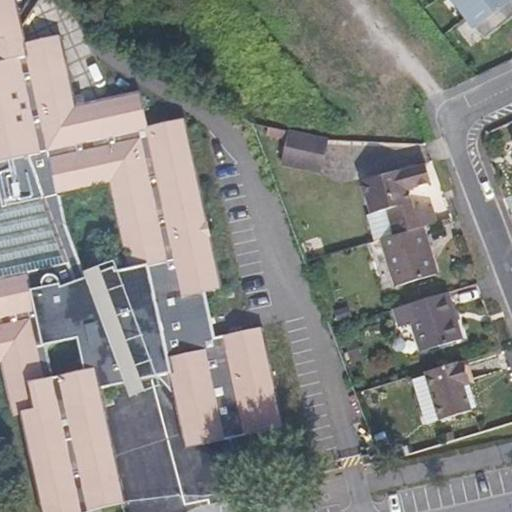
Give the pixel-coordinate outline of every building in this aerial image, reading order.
[(213,330),(203,285),(218,282),(185,112),(145,119),(137,83),(72,95),(58,26),(23,33),(16,0),(0,0),(0,198),(0,199),(51,189),(64,255),(0,269),(0,375),(7,411),(16,410),(38,511),(86,511),(85,506),(120,498),(96,383),(121,377),(140,373),(157,369),(165,368),(170,390),(181,444),(282,424),(261,321),(213,330)] [(450,0),(485,46),(511,25),(511,6),(510,3),(507,0),(450,0)] [(318,164),(325,140),(289,128),(283,150),(318,164)] [(318,164),(283,150),(280,160),(316,171),(318,164)] [(406,198),(400,177),(421,171),(416,152),(353,169),(363,203),(377,199),(384,225),(415,215),(429,211),(423,193),(406,198)] [(0,269),(64,255),(51,189),(0,199),(0,198),(0,269)] [(428,262),(415,215),(384,225),(373,228),(386,273),(428,262)] [(453,329),(439,281),(397,293),(411,341),(453,329)] [(462,393),(457,374),(463,372),(457,349),(418,361),(431,409),(464,401),(462,393)] [(170,390),(165,368),(157,369),(170,390)] [(468,391),(463,372),(457,374),(462,393),(468,391)] [(143,385),(140,373),(121,377),(123,389),(143,385)] [(370,457),(369,449),(374,447),(370,439),(362,441),(364,447),(358,449),(360,459),(370,457)]
